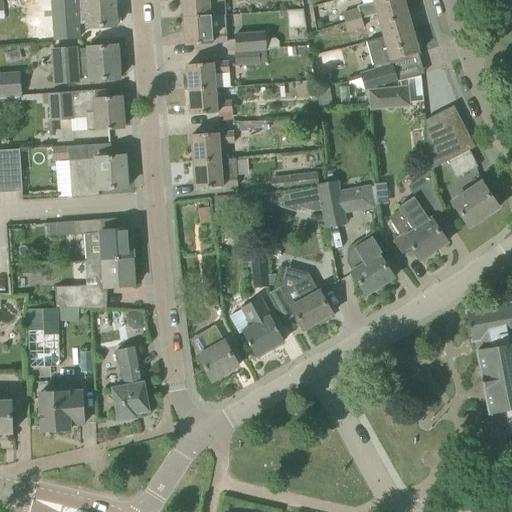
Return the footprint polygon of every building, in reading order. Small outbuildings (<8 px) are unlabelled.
[(117,26),(115,0),(42,0),(44,15),(68,13),(68,12),(87,11),(88,29),(117,26)] [(182,0),(184,18),(226,15),(224,0),(182,0)] [(406,6),(404,0),(372,0),(372,1),(357,6),(358,9),(342,13),(345,23),(361,18),(378,14),(406,6)] [(413,29),(406,6),(378,14),(384,37),(413,29)] [(184,18),(186,45),(228,43),(226,15),(184,18)] [(364,28),(361,18),(345,23),(348,33),(364,28)] [(413,29),(384,37),(368,42),(374,66),(419,53),(413,29)] [(236,52),(267,49),(266,33),(235,35),(236,52)] [(277,38),(266,39),(267,48),(281,47),(280,41),(277,38)] [(90,81),(120,79),(118,46),(88,48),(75,49),(75,48),(52,50),(54,83),(79,81),(79,76),(89,75),(90,81)] [(259,64),(259,51),(235,53),(236,65),(259,64)] [(187,65),(189,90),(217,88),(216,74),(230,73),(229,62),(187,65)] [(365,90),(398,81),(393,66),(361,75),(365,90)] [(0,98),(22,97),(21,72),(0,73),(0,98)] [(189,90),(191,115),(233,112),(232,100),(217,101),(217,88),(189,90)] [(395,102),(409,101),(408,88),(389,90),(390,99),(395,102)] [(94,131),(124,128),(122,97),(112,97),(111,90),(112,90),(111,89),(48,93),(50,121),(86,119),(87,130),(94,130),(94,131)] [(356,97),(356,105),(365,105),(365,97),(356,97)] [(239,103),(240,120),(263,119),(262,103),(239,103)] [(455,107),(454,106),(426,121),(431,170),(475,147),(475,146),(474,147),(454,107),(455,107)] [(192,135),(194,162),(221,160),(221,159),(220,144),(235,143),(234,131),(192,135)] [(70,159),(70,160),(77,159),(80,196),(72,197),(72,198),(99,196),(99,189),(128,188),(126,156),(91,158),(90,146),(109,145),(109,146),(110,146),(110,143),(53,147),(53,160),(70,159)] [(0,150),(0,193),(22,192),(20,149),(0,150)] [(471,153),(453,162),(449,164),(456,178),(478,167),(471,153)] [(238,186),(238,175),(236,158),(221,159),(221,160),(194,162),(196,189),(238,186)] [(412,247),(420,260),(447,242),(432,219),(443,212),(433,192),(431,171),(408,187),(415,197),(399,208),(400,210),(390,217),(402,235),(393,240),(402,254),(412,247)] [(316,172),(271,178),(272,191),(317,185),(316,172)] [(319,185),(327,227),(345,223),(337,182),(319,185)] [(454,203),(470,227),(499,208),(482,183),(454,203)] [(356,188),(360,211),(374,209),(369,186),(356,188)] [(300,207),(304,192),(285,195),(282,208),(298,212),(300,207)] [(213,198),(215,214),(229,213),(227,196),(213,198)] [(102,260),(133,257),(131,229),(97,231),(96,220),(57,223),(58,236),(83,234),(85,259),(86,259),(86,260),(102,260)] [(47,223),(48,237),(58,236),(57,223),(47,223)] [(367,295),(395,278),(381,255),(388,250),(376,231),(348,248),(348,262),(353,271),(352,271),(367,295)] [(135,286),(133,257),(102,260),(86,260),(85,261),(86,278),(96,277),(96,284),(79,285),(55,287),(57,307),(80,308),(80,298),(102,299),(103,288),(135,286)] [(254,288),(269,286),(266,259),(251,261),(254,288)] [(270,294),(281,314),(292,308),(304,330),(318,322),(320,325),(332,319),(330,315),(333,314),(320,291),(319,292),(311,278),(283,293),(281,288),(270,294)] [(218,305),(216,289),(206,290),(208,306),(218,305)] [(244,332),(256,356),(284,341),(261,298),(243,308),(254,327),(244,332)] [(511,302),(466,311),(472,342),(475,341),(491,423),(488,424),(494,455),(511,451),(511,302)] [(216,326),(203,333),(212,349),(199,356),(212,381),(239,366),(216,326)] [(149,410),(137,346),(117,350),(124,386),(113,389),(119,421),(137,418),(136,413),(149,410)] [(31,358),(32,378),(51,377),(50,357),(31,358)] [(83,392),(41,394),(40,394),(42,432),(70,430),(70,425),(85,424),(83,404),(83,392)] [(0,433),(12,433),(11,401),(0,400),(0,433)]
